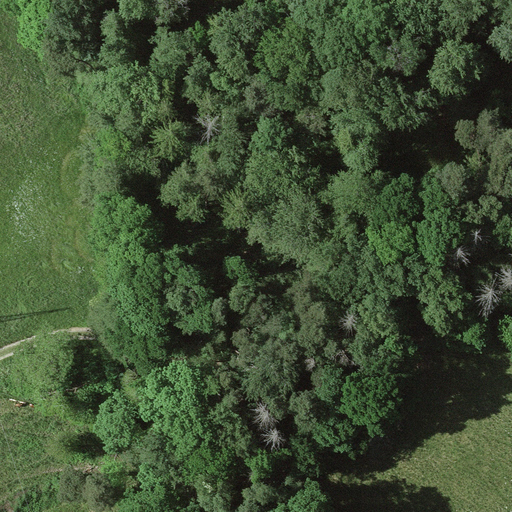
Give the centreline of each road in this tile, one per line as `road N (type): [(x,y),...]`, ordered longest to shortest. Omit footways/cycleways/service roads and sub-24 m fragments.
road 1 (track): [(0,354),(60,331),(91,331),(178,355),(229,405),(310,511)]
road 2 (track): [(280,196),(385,196),(511,247)]
